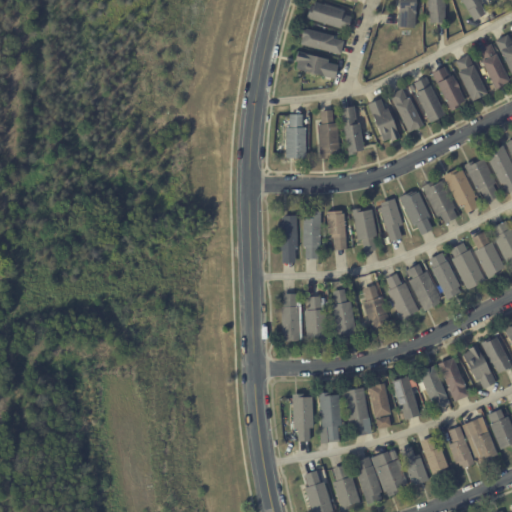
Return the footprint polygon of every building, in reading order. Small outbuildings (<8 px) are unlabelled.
[(415,0),(414,29),(396,28),(397,0),(415,0)] [(443,0),(444,24),(429,24),(429,11),(427,11),(426,0),(443,0)] [(479,0),(482,3),(479,5),(485,14),(473,22),(459,0),(479,0)] [(323,6),(343,12),(342,15),(350,17),(346,32),(305,19),(309,7),(312,8),(314,3),(323,6)] [(343,42),(340,56),(299,46),(301,39),(300,39),(302,29),(333,37),(332,39),(343,42)] [(511,78),(494,42),(507,36),(511,46),(511,78)] [(502,87),(495,90),(480,63),(483,62),(477,51),(490,45),(495,55),(509,82),(502,86),(503,86),(502,87)] [(337,66),(334,80),(295,70),(297,62),(294,61),(296,53),(327,61),(327,63),(337,66)] [(482,85),(487,95),(472,103),(457,74),(460,72),(454,62),(467,56),(472,65),(472,66),(482,85)] [(459,105),(457,106),(458,109),(450,113),(431,74),(443,68),(448,78),(451,76),(454,82),(455,82),(458,89),(464,102),(459,105)] [(438,120),(429,124),(414,94),(417,93),(413,84),(425,78),(444,117),(438,120)] [(405,97),(406,99),(408,98),(422,126),(407,134),(388,96),(401,90),(405,97)] [(392,142),(391,143),(389,140),(382,143),(366,106),(379,100),(384,111),(386,110),(399,139),(392,142)] [(362,147),(362,152),(354,153),(355,155),(347,157),(340,110),(353,107),(356,125),(358,125),(362,147)] [(324,159),(319,160),(315,125),(320,125),(319,112),(331,111),(332,124),(336,124),(339,155),(333,156),(333,158),(324,159)] [(292,160),(285,160),(285,128),(288,128),(288,115),(302,116),(301,129),(305,129),(304,160),(292,160)] [(511,191),(506,194),(502,185),(500,186),(484,155),(502,146),(511,165),(511,191)] [(497,198),(486,204),(480,191),(477,193),(464,166),(472,162),(473,164),(483,159),(495,184),(492,186),(498,198),(497,198)] [(476,209),(465,214),(461,205),(457,207),(442,177),(456,170),(458,173),(462,170),(476,198),(473,199),(478,208),(476,209)] [(455,220),(444,225),(440,217),(436,218),(421,188),(432,182),(434,185),(441,182),(455,209),(452,210),(457,219),(455,220)] [(431,232),(420,237),(415,227),(412,228),(398,199),(411,192),(412,194),(415,192),(416,194),(417,193),(430,218),(426,220),(432,231),(431,232)] [(402,239),(389,244),(378,209),(380,208),(379,205),(394,200),(403,226),(398,227),(402,239)] [(375,251),(363,254),(361,242),(357,242),(351,212),(359,210),(360,213),(371,211),(376,239),(373,239),(375,251)] [(345,249),(345,250),(333,251),(332,239),(327,239),(325,213),(341,212),(341,215),(343,215),(345,249)] [(321,220),(320,248),(318,248),(318,261),(306,261),(306,248),(303,248),(304,220),(306,220),(306,217),(308,217),(308,213),(321,213),(321,220)] [(296,218),(297,251),(295,251),(295,264),(282,264),(282,251),(280,251),(279,224),(281,224),(281,220),(283,220),(283,217),(296,217),(296,218)] [(511,267),(511,268),(509,269),(493,239),(496,237),(492,229),(505,222),(509,230),(510,229),(511,232),(511,267)] [(495,277),(488,281),(474,253),(477,251),(471,240),(483,233),(489,244),(491,243),(504,269),(499,272),(500,274),(495,277)] [(475,287),(467,291),(450,261),(453,259),(449,251),(462,244),(467,252),(468,251),(484,281),(475,287)] [(460,294),(447,301),(430,271),(433,269),(428,261),(441,254),(459,288),(457,289),(460,294)] [(428,311),(424,313),(408,282),(410,281),(405,272),(418,266),(423,275),(426,273),(440,300),(438,302),(440,305),(428,311)] [(406,321),(401,324),(386,293),(389,291),(384,280),(396,275),(401,286),(405,284),(418,313),(408,317),(409,320),(406,321)] [(378,332),(371,334),(362,304),(365,303),(362,290),(374,287),(378,299),(381,298),(389,325),(381,327),(382,331),(378,332)] [(343,291),(346,304),(349,303),(356,337),(345,339),(344,336),(336,338),(330,307),(334,306),(331,293),(343,291)] [(290,343),(280,343),(280,309),(282,309),(282,296),(295,296),(295,302),(300,302),(300,342),(298,342),(298,343),(290,343)] [(320,304),(320,311),(324,311),(325,342),(318,342),(318,339),(305,339),(304,312),(306,312),(306,299),(319,298),(320,304)] [(511,346),(503,330),(511,326),(511,327),(511,346)] [(498,343),(510,367),(497,373),(491,362),(490,363),(479,343),(488,338),(489,340),(495,337),(498,343)] [(492,383),(482,388),(478,379),(474,381),(461,354),(468,351),(467,349),(475,345),(494,383),(492,383)] [(466,396),(454,401),(437,364),(445,360),(446,361),(452,358),(464,386),(463,386),(467,395),(466,396)] [(447,404),(435,409),(432,401),(430,402),(417,372),(433,365),(449,404),(447,404)] [(408,381),(419,414),(404,419),(401,410),(399,411),(390,381),(407,376),(408,381)] [(389,414),(373,417),(367,388),(374,386),(374,385),(383,383),(389,414)] [(368,419),(364,420),(366,431),(353,433),(351,421),(348,421),(343,391),(362,387),(368,419)] [(338,400),(341,426),(336,426),(337,438),(325,440),(324,427),(321,427),(318,393),(326,392),(327,395),(337,394),(338,400)] [(309,441),(297,441),(296,428),(292,428),(291,394),(302,394),(302,397),(311,397),(312,428),(308,428),(309,441)] [(502,415),(503,418),(506,416),(511,430),(511,447),(510,448),(509,446),(499,450),(488,424),(490,424),(487,415),(499,409),(502,415)] [(390,426),(377,429),(375,419),(388,416),(390,426)] [(486,429),(497,455),(482,461),(481,458),(479,459),(478,456),(474,457),(466,438),(468,437),(463,425),(477,419),(481,429),(483,428),(484,430),(486,429)] [(462,435),(474,464),(462,468),(461,465),(459,466),(458,463),(455,464),(448,444),(452,443),(447,431),(459,426),(462,435)] [(444,475),(433,479),(419,441),(430,437),(435,449),(440,447),(447,467),(444,468),(445,471),(443,472),(444,475)] [(418,455),(428,480),(412,486),(398,451),(410,446),(414,456),(418,455)] [(396,458),(391,460),(388,453),(394,450),(397,457),(396,458)] [(393,460),(394,460),(404,486),(397,489),(398,492),(387,497),(376,467),(379,465),(375,456),(387,451),(391,461),(393,460)] [(380,500),(366,505),(355,471),(357,470),(354,461),(367,457),(370,465),(371,465),(380,492),(378,493),(380,500)] [(349,507),(350,511),(345,511),(340,511),(331,482),(336,481),(332,469),(343,465),(347,477),(351,476),(359,502),(348,506),(349,507)] [(323,482),(332,511),(311,511),(304,488),(307,487),(304,474),(315,471),(319,483),(323,482)]
